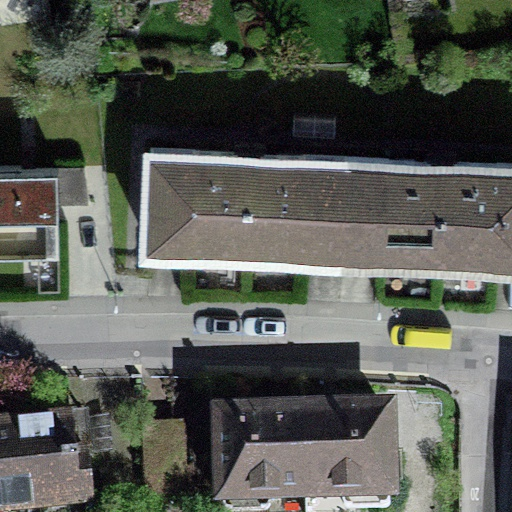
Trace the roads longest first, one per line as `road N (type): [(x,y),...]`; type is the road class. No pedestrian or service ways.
road 1 (residential): [(0,347),(492,362)]
road 2 (residential): [(492,362),(489,511)]
